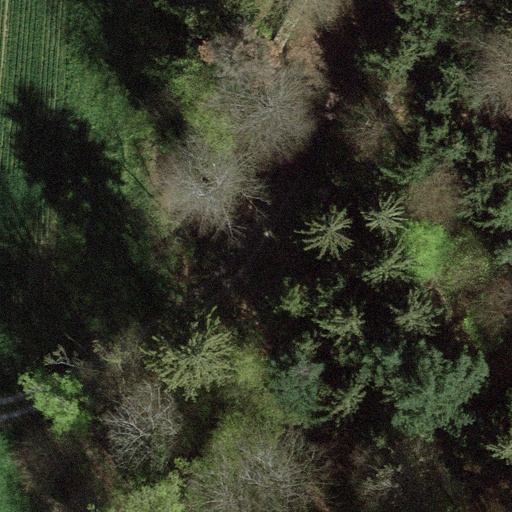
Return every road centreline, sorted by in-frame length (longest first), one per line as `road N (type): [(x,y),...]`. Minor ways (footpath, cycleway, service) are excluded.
road 1 (track): [(0,431),(117,394),(320,276),(440,76),(488,15),(511,4)]
road 2 (track): [(117,394),(172,511)]
